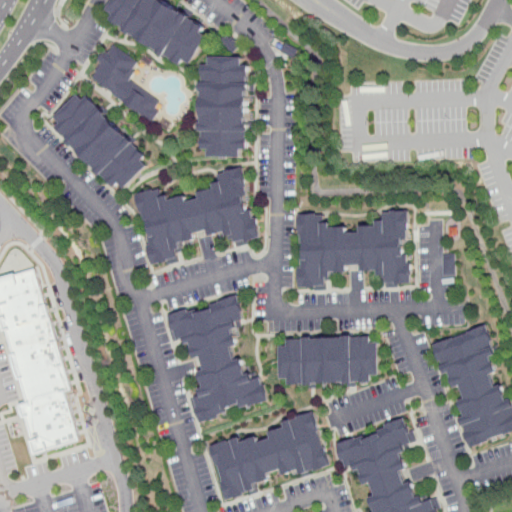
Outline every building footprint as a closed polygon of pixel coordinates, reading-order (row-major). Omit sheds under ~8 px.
[(117,0),(165,0),(209,29),(206,32),(214,37),(197,64),(192,61),(188,68),(174,58),(171,62),(114,25),(119,16),(110,11),(117,0)] [(119,48),(142,65),(130,80),(139,87),(137,91),(144,96),(147,92),(164,104),(159,110),(164,114),(156,125),(95,80),(106,65),(101,61),(106,53),(112,58),(119,48)] [(250,66),(248,150),(243,150),(243,160),(211,159),(211,151),(204,151),(206,70),(210,70),(210,60),(244,61),(244,66),(250,66)] [(81,98),(85,102),(88,99),(148,161),(145,165),(149,169),(127,192),(121,185),(116,190),(103,177),(100,180),(66,145),(67,143),(56,132),(64,124),(59,119),(81,98)] [(245,199),(249,216),(252,215),(254,223),(259,222),(264,241),(237,249),(235,241),(229,242),(227,235),(213,239),(211,235),(196,239),(197,245),(184,248),(185,252),(178,254),(180,262),(152,269),(147,248),(148,248),(145,234),(152,233),(149,223),(142,225),(134,197),(160,191),(162,199),(171,197),(172,203),(187,199),(188,204),(198,201),(197,197),(216,192),(215,187),(224,185),(221,175),(244,169),(251,198),(245,199)] [(411,217),(412,243),(407,243),(407,257),(411,257),(411,270),(416,269),(417,294),(390,294),(389,280),(379,280),(379,275),(363,276),(363,271),(352,271),(352,273),(335,273),(335,283),(326,283),(327,292),(301,292),(301,259),(305,259),(305,247),(299,247),(299,217),(319,217),(319,226),(335,226),(335,231),(350,231),(350,237),(360,237),(360,229),(376,229),(376,222),(386,221),(386,217),(411,217)] [(457,254),(445,255),(446,276),(458,275),(457,254)] [(37,457),(84,443),(69,392),(74,390),(37,268),(0,279),(0,314),(27,402),(21,404),(37,457)] [(240,298),(249,326),(238,329),(240,334),(235,335),(240,350),(232,352),(236,364),(241,362),(247,379),(252,377),(255,387),(266,383),(272,402),(201,425),(193,401),(199,399),(197,393),(204,390),(200,378),(206,376),(203,365),(197,367),(192,350),(187,352),(184,342),(174,345),(166,320),(196,310),(198,316),(214,311),(213,306),(240,298)] [(502,378),(496,380),(500,392),(503,391),(509,406),(511,404),(511,441),(475,455),(464,424),(468,423),(463,408),(470,406),(465,391),(457,394),(452,380),(448,382),(435,347),(489,328),(501,359),(496,361),(502,378)] [(373,341),(373,345),(380,345),(381,381),(378,381),(378,388),(292,390),(292,385),(279,385),(279,353),(290,353),(289,342),(373,341)] [(314,416),(332,472),(304,481),(301,473),(286,478),(284,475),(273,478),(275,485),(261,489),(262,494),(226,506),(207,449),(240,438),(242,444),(256,439),(259,446),(271,442),(269,436),(286,431),(284,425),(314,416)] [(410,424),(413,432),(414,432),(419,446),(413,448),(414,451),(410,452),(411,456),(407,458),(414,477),(406,480),(410,491),(416,489),(421,502),(425,500),(427,506),(438,503),(440,511),(376,511),(374,506),(378,505),(374,492),(370,494),(364,477),(358,480),(356,472),(350,474),(347,465),(344,466),(338,449),(367,438),(369,443),(380,439),(379,436),(410,424)]
